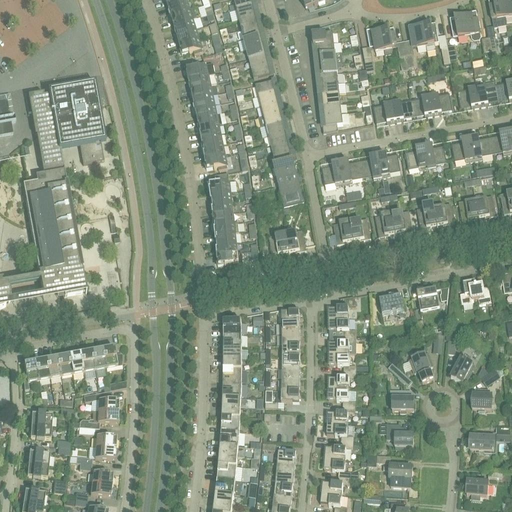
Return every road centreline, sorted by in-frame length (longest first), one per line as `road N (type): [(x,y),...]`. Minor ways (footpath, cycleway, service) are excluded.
road 1 (tertiary): [(158,511),(170,280),(152,162),(109,0)]
road 2 (tertiary): [(95,0),(131,124),(150,239),(156,366),(145,511)]
road 3 (residential): [(11,350),(131,332),(124,511)]
road 4 (residential): [(192,511),(202,321),(308,302)]
road 5 (residential): [(200,287),(185,161),(144,0)]
road 6 (residential): [(511,119),(306,157)]
road 7 (residential): [(511,265),(308,302)]
road 8 (residential): [(327,264),(511,231)]
road 9 (residential): [(7,496),(16,410),(11,350)]
road 10 (residential): [(200,287),(327,264)]
road 11 (residential): [(306,157),(275,32)]
road 12 (residential): [(308,430),(308,302)]
road 13 (residential): [(350,11),(414,17),(468,0)]
